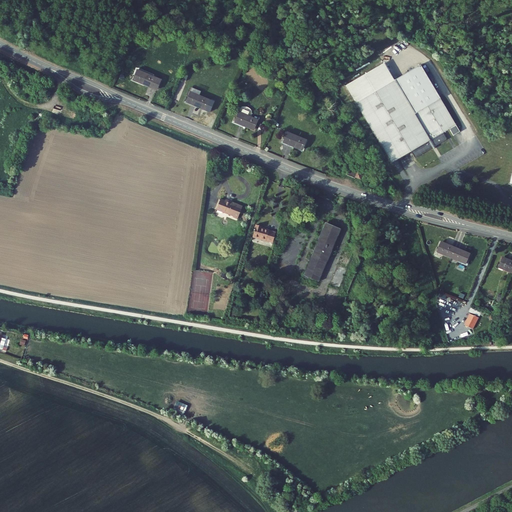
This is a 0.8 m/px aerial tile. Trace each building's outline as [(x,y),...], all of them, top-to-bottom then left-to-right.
[(454,136),(460,132),(442,101),(421,65),(394,81),(356,103),(391,163),(411,152),(415,158),(446,140),(442,133),(450,129),(454,136)] [(160,80),(137,70),(137,71),(159,81),(160,80)] [(137,71),(135,77),(150,83),(149,85),(156,88),(159,81),(137,71)] [(135,77),(133,80),(156,89),(156,88),(149,85),(150,83),(135,77)] [(190,92),(190,93),(207,101),(208,100),(190,92)] [(190,93),(187,100),(196,104),(197,103),(205,107),(207,101),(190,93)] [(187,100),(186,102),(204,109),(205,107),(197,103),(196,104),(187,100)] [(244,124),(245,123),(253,126),(255,120),(249,118),(250,117),(251,113),(250,112),(251,111),(250,109),(248,107),(246,106),(243,106),(241,106),(238,112),(235,120),(244,124)] [(234,120),(233,122),(253,130),(254,127),(253,126),(245,123),(244,124),(235,120),(234,120)] [(305,140),(287,133),(287,134),(304,141),(305,140)] [(284,141),(293,144),(294,143),(302,147),(304,141),(287,134),(284,141)] [(302,150),(303,147),(302,147),(294,143),(293,144),(284,141),(283,140),(282,142),(302,150)] [(345,174),(355,178),(355,177),(360,179),(362,174),(357,172),(358,171),(349,167),(345,174)] [(228,202),(220,199),(216,209),(234,216),(238,218),(242,207),(233,203),(233,204),(228,202)] [(325,223),(304,274),(305,274),(326,223),(325,223)] [(326,223),(305,274),(318,280),(339,228),(326,223)] [(262,226),(256,225),(253,237),(273,242),(276,232),(269,230),(261,227),(262,226)] [(339,228),(318,280),(319,280),(341,229),(339,228)] [(438,251),(451,256),(454,247),(442,242),(438,251)] [(467,252),(454,247),(451,256),(463,261),(467,252)] [(343,252),(338,265),(347,269),(353,256),(343,252)] [(500,267),(511,271),(511,270),(511,260),(504,257),(500,267)] [(338,265),(329,284),(339,288),(347,269),(338,265)] [(304,274),(303,275),(319,282),(319,280),(318,280),(305,274),(304,274)] [(469,312),(479,316),(481,311),(471,307),(469,312)] [(464,324),(473,329),(478,318),(470,313),(464,324)] [(470,405),(476,408),(480,408),(482,402),(476,397),(470,400),(470,405)]
